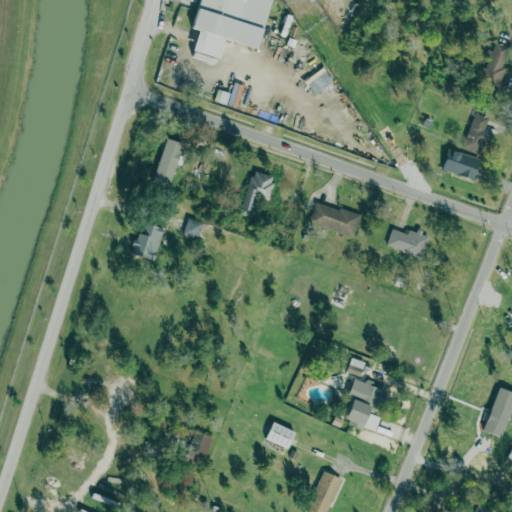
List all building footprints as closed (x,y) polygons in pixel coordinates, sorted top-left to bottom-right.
[(199,0),(270,0),(255,47),(224,36),(217,58),(191,49),(198,28),(191,25),(199,0)] [(479,82),(498,89),(505,67),(502,66),(509,46),(494,42),(492,50),(490,50),(479,82)] [(314,94),(333,81),(323,67),(304,80),(314,94)] [(487,117),(472,112),(462,148),(482,153),(488,131),(484,129),(487,117)] [(182,143),(166,138),(153,178),(170,183),(182,143)] [(441,169),(472,180),(480,159),(449,148),(441,169)] [(240,214),(250,217),(255,196),(267,200),(274,176),(251,170),(240,214)] [(315,200),(308,222),(353,237),(360,215),(315,200)] [(202,222),(187,217),(182,234),(198,238),(202,222)] [(163,228),(146,222),(142,234),(137,232),(131,253),(153,260),(163,228)] [(407,233),(391,228),(385,246),(421,257),(428,234),(409,228),(407,233)] [(343,425),(355,397),(347,394),(354,376),(388,389),(379,410),(373,408),(372,412),(368,411),(360,432),(343,425)] [(511,402),(511,391),(497,387),(483,431),(502,436),(511,402)] [(264,438),(287,448),(294,431),(272,421),(264,438)] [(204,459),(211,436),(194,430),(186,454),(204,459)] [(322,471),(341,478),(326,511),(312,511),(306,509),(322,471)] [(493,511),(494,510),(478,503),(474,511),(473,511),(457,506),(454,511),(493,511)]
